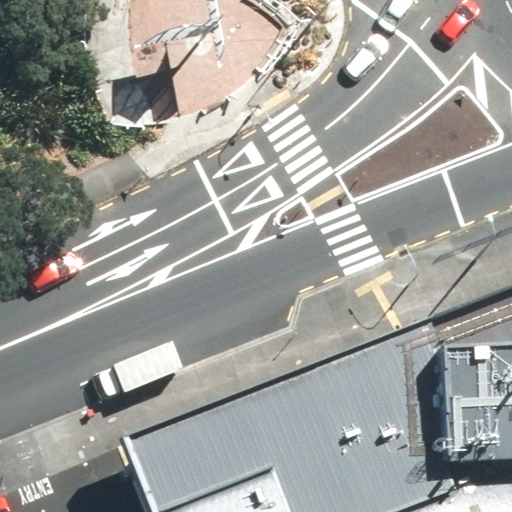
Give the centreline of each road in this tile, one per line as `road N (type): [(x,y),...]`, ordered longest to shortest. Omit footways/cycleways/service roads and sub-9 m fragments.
road 1 (secondary): [(214,253),(411,110),(495,36)]
road 2 (secondary): [(511,140),(214,253)]
road 3 (secondary): [(0,343),(214,253)]
